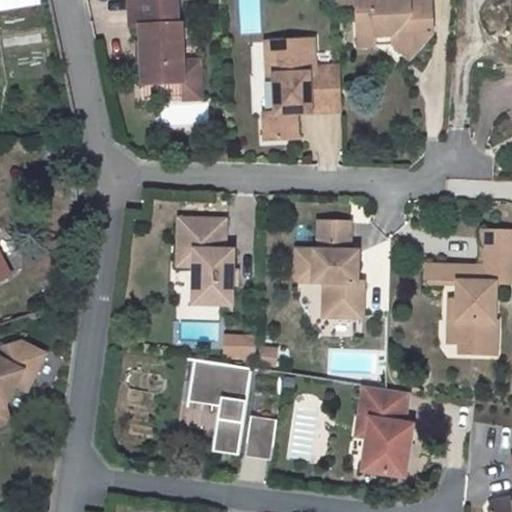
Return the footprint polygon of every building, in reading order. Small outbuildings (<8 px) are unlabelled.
[(139,31),(141,88),(181,86),(178,28),(175,29),(173,0),(167,0),(126,2),(128,31),(139,31)] [(370,40),(390,38),(413,57),(428,37),(426,0),(389,0),(369,1),(369,0),(333,0),(334,3),(351,2),(352,13),(354,51),(370,49),(370,40)] [(335,15),(352,13),(351,2),(334,3),(335,15)] [(370,49),(390,48),(390,38),(370,40),(370,49)] [(390,48),(408,63),(413,57),(390,38),(390,48)] [(267,80),(269,115),(258,115),(260,140),(292,137),(290,113),(340,110),(338,79),(338,70),(309,71),(307,44),(260,47),(262,80),(267,80)] [(189,273),(188,310),(229,311),(230,253),(224,253),(224,223),(176,223),(175,254),(189,254),(189,273)] [(357,286),(357,255),(350,255),(350,225),(317,225),(316,254),(295,254),(295,285),(322,286),(322,322),(360,322),(360,286),(357,286)] [(490,328),(493,289),(511,289),(511,237),(477,236),(476,273),(476,289),(454,289),(454,306),(454,328),(447,328),(447,350),(474,350),(474,360),(493,360),(494,328),(490,328)] [(175,254),(175,272),(189,273),(189,254),(175,254)] [(0,280),(9,276),(0,260),(0,280)] [(418,288),(454,289),(476,289),(476,273),(418,272),(418,288)] [(220,335),(220,361),(252,362),(253,336),(220,335)] [(0,427),(10,424),(5,410),(16,388),(13,386),(17,378),(20,379),(22,375),(33,381),(44,358),(18,344),(0,350),(0,427)] [(274,367),(275,347),(255,346),(254,366),(274,367)] [(236,456),(249,370),(191,361),(185,403),(216,407),(209,452),(236,456)] [(368,422),(365,440),(361,471),(401,476),(409,428),(400,427),(405,394),(365,388),(361,387),(356,420),(368,422)] [(250,418),(275,421),(277,408),(252,404),(250,418)] [(270,461),(275,421),(250,418),(244,457),(270,461)] [(356,420),(353,438),(365,440),(368,422),(356,420)] [(511,511),(511,458),(511,459),(511,466),(511,505),(506,502),(489,506),(486,509),(486,511),(511,511)]
